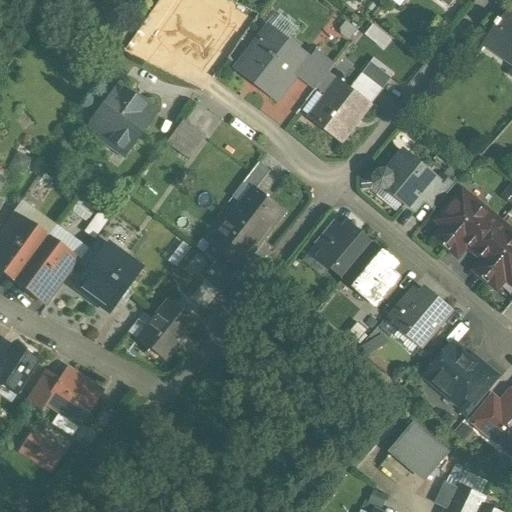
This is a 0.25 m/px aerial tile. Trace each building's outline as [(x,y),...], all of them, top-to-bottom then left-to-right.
[(218,51),(232,30),(235,27),(196,0),(177,0),(154,33),(168,42),(165,46),(190,63),(193,59),(206,68),(218,51)] [(511,8),(502,21),(500,20),(496,26),(497,27),(489,38),(490,39),(484,48),(511,67),(511,72),(511,74),(511,75),(511,8)] [(218,51),(229,59),(244,38),(232,30),(218,51)] [(308,60),(269,30),(238,70),(278,100),(297,75),(309,60),(308,60)] [(314,52),(308,60),(309,60),(297,75),(317,90),(334,68),(314,52)] [(363,74),(351,90),(370,104),(381,90),(383,91),(384,90),(363,74)] [(351,90),(339,81),(327,96),(330,99),(314,121),(310,118),(309,119),(342,144),(354,129),(353,128),(369,106),(371,107),(372,106),(351,90)] [(154,116),(118,89),(90,128),(108,142),(114,135),(131,148),(154,116)] [(204,140),(183,124),(167,146),(188,161),(204,140)] [(404,154),(388,174),(381,174),(376,180),(377,186),(382,191),(389,190),(408,206),(410,204),(419,204),(421,205),(424,201),(440,183),(439,182),(404,154)] [(259,164),(244,184),(253,191),(254,190),(256,191),(270,172),(259,164)] [(443,177),(439,182),(440,183),(424,201),(435,210),(454,187),(443,177)] [(253,191),(214,241),(225,250),(221,255),(240,270),(241,269),(240,268),(261,240),(263,242),(285,213),(256,191),(254,190),(253,191)] [(490,217),(464,195),(450,211),(446,210),(441,216),(442,220),(440,222),(448,229),(439,239),(458,256),(467,245),(467,244),(490,217)] [(12,215),(0,232),(0,255),(23,223),(12,215)] [(490,217),(467,244),(467,245),(477,253),(500,225),(490,217)] [(23,223),(0,255),(0,273),(14,283),(46,240),(23,223)] [(333,224),(317,244),(326,251),(343,231),(333,224)] [(372,246),(348,225),(343,231),(326,251),(320,259),(345,279),(372,246)] [(500,225),(477,253),(487,261),(487,262),(510,234),(500,225)] [(511,235),(510,234),(487,262),(487,261),(478,272),(497,288),(506,278),(511,282),(511,235)] [(69,256),(46,240),(14,283),(37,300),(46,288),(69,256)] [(107,246),(76,289),(77,290),(78,289),(98,303),(97,305),(110,314),(118,302),(126,292),(141,271),(107,246)] [(397,267),(372,246),(345,279),(369,300),(373,295),(372,295),(391,272),(392,273),(397,267)] [(201,276),(207,260),(196,255),(190,271),(201,276)] [(240,270),(221,255),(213,265),(232,280),(240,270)] [(69,256),(46,288),(56,295),(78,263),(69,256)] [(232,280),(213,265),(201,279),(221,294),(232,280)] [(392,273),(391,272),(372,295),(373,295),(382,303),(401,281),(392,273)] [(411,290),(388,317),(397,325),(421,298),(411,290)] [(452,313),(426,291),(421,298),(397,325),(396,327),(422,348),(452,313)] [(126,292),(118,302),(123,305),(131,295),(126,292)] [(202,311),(183,296),(174,307),(193,322),(202,311)] [(167,302),(137,340),(163,362),(194,323),(193,322),(174,307),(167,302)] [(37,362),(13,347),(0,366),(0,385),(16,395),(37,362)] [(485,372),(459,350),(453,351),(447,358),(441,357),(435,364),(438,369),(431,376),(432,382),(456,403),(462,402),(465,399),(486,373),(485,372)] [(486,373),(465,399),(476,409),(499,381),(487,371),(485,372),(486,373)] [(60,381),(45,372),(25,402),(41,413),(47,405),(46,404),(60,381)] [(101,394),(67,372),(60,381),(46,404),(47,405),(80,426),(101,394)] [(511,392),(511,393),(501,406),(504,408),(487,429),(492,433),(493,438),(500,444),(505,444),(510,438),(511,439),(511,392)] [(492,398),(472,421),(484,432),(487,429),(504,408),(501,406),(492,398)] [(448,454),(415,427),(392,453),(426,481),(448,454)] [(62,453),(32,434),(23,448),(53,467),(62,453)] [(458,490),(447,484),(437,506),(448,511),(458,490)] [(486,500),(459,488),(458,490),(448,511),(447,511),(479,511),(482,507),(483,507),(486,500)]
